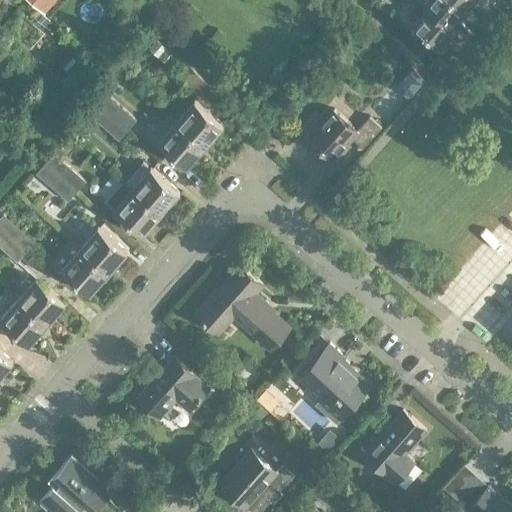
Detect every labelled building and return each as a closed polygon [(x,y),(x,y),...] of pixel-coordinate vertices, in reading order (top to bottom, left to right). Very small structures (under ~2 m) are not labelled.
[(30,0),(41,9),(49,0),(30,0)] [(463,10),(452,0),(423,0),(421,2),(426,6),(426,5),(465,40),(473,32),(457,17),(463,10)] [(484,0),(452,0),(463,10),(470,2),(482,12),(489,4),(484,0)] [(426,5),(426,6),(411,22),(439,47),(446,38),(457,49),(465,40),(426,5)] [(168,64),(176,55),(157,38),(148,47),(168,64)] [(431,62),(426,66),(434,74),(438,69),(431,62)] [(209,103),(218,93),(187,64),(177,74),(209,103)] [(411,70),(395,89),(409,100),(424,82),(411,70)] [(136,119),(105,91),(102,88),(92,98),(96,101),(95,101),(127,129),(136,119)] [(195,100),(176,120),(204,146),(223,126),(195,100)] [(127,129),(95,101),(87,110),(118,138),(127,129)] [(362,146),(381,124),(369,114),(357,128),(333,107),(308,136),(332,157),(350,136),(362,146)] [(186,166),(204,146),(176,120),(158,140),(186,166)] [(68,129),(62,136),(69,142),(76,136),(68,129)] [(77,191),(86,181),(54,153),(45,163),(77,191)] [(180,192),(151,166),(143,160),(125,180),(132,187),(161,213),(180,192)] [(77,191),(45,163),(37,172),(68,201),(77,191)] [(161,213),(132,187),(125,180),(123,179),(105,199),(114,208),(143,234),(161,213)] [(0,227),(25,250),(34,240),(0,209),(0,227)] [(98,226),(80,246),(109,272),(127,251),(98,226)] [(0,245),(16,260),(25,250),(0,227),(0,245)] [(53,259),(62,267),(90,292),(109,272),(80,246),(72,239),(53,259)] [(270,346),(288,325),(251,291),(261,281),(241,262),(197,311),(217,329),(232,312),(270,346)] [(37,276),(18,297),(46,322),(64,301),(37,276)] [(0,317),(27,342),(46,322),(18,297),(0,316),(0,317)] [(336,421),(370,384),(341,358),(345,354),(329,340),(299,373),(313,385),(321,376),(331,385),(316,402),(336,421)] [(0,372),(12,360),(0,349),(0,372)] [(187,408),(207,384),(173,354),(136,395),(158,415),(174,397),(187,408)] [(266,386),(259,396),(282,413),(289,404),(266,386)] [(406,451),(426,429),(402,408),(362,453),(386,474),(395,482),(413,461),(415,459),(406,451)] [(255,511),(257,511),(292,474),(281,464),(275,471),(250,449),(220,483),(246,506),(247,505),(255,511)] [(63,470),(40,496),(56,510),(53,511),(85,511),(86,511),(80,506),(91,494),(99,502),(110,489),(71,454),(59,466),(63,470)] [(463,511),(468,507),(473,511),(511,511),(511,505),(487,483),(475,497),(465,488),(446,509),(449,511),(463,511)]
